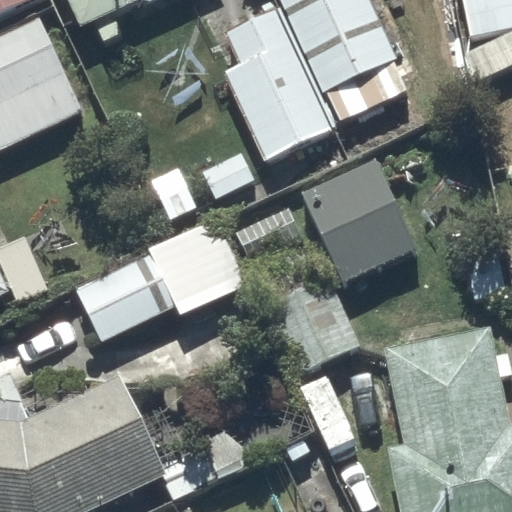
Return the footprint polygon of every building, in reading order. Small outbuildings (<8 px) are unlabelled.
[(0,0),(0,25),(47,3),(45,0),(0,0)] [(62,0),(81,41),(95,35),(103,52),(124,43),(117,25),(173,0),(62,0)] [(329,102),(341,131),(407,102),(362,0),(275,0),(322,105),(329,102)] [(511,0),(458,0),(468,47),(511,37),(511,0)] [(225,81),(265,173),(333,143),(279,20),(223,44),(237,76),(225,81)] [(0,161),(84,121),(38,25),(0,43),(0,161)] [(511,41),(465,62),(471,94),(511,75),(511,41)] [(301,201),(344,296),(418,262),(375,168),(301,201)] [(176,319),(180,327),(252,293),(220,226),(73,296),(101,354),(176,319)] [(0,306),(8,303),(0,285),(0,306)] [(291,385),(360,357),(332,289),(263,318),(291,385)] [(387,460),(397,511),(511,511),(511,429),(508,430),(500,386),(511,383),(511,380),(508,359),(494,362),(489,340),(441,350),(439,342),(416,347),(417,356),(383,363),(401,457),(387,460)] [(113,511),(163,489),(160,473),(119,387),(31,429),(21,411),(0,409),(0,511),(113,511)] [(224,442),(203,452),(160,473),(163,489),(173,511),(220,489),(262,470),(224,442)]
